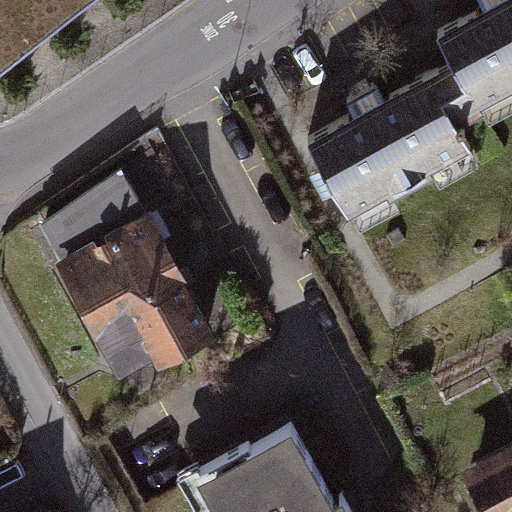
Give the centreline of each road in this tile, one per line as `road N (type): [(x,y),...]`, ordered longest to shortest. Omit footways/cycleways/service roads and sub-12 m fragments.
road 1 (residential): [(0,167),(251,0)]
road 2 (residential): [(99,511),(0,332)]
